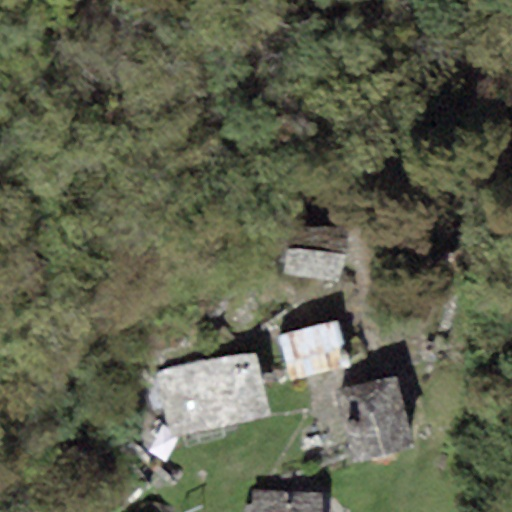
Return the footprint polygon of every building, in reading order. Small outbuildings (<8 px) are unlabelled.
[(287,244),(288,267),(356,267),(356,244),(287,244)] [(341,323),(282,339),(294,384),(353,368),(341,323)] [(257,354),(161,376),(176,441),(272,419),(257,354)] [(420,450),(398,381),(341,399),(363,468),(420,450)] [(324,511),(325,497),(258,492),(257,511),(324,511)]
